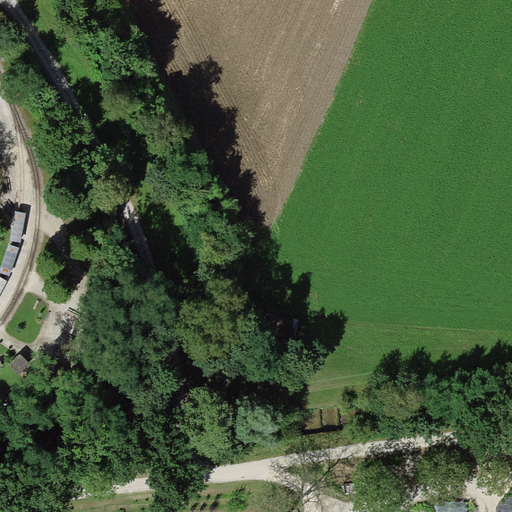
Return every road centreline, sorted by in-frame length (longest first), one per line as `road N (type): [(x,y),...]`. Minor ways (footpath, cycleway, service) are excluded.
road 1 (track): [(0,511),(56,492),(511,429)]
road 2 (track): [(0,3),(88,147),(145,265),(192,474)]
road 3 (track): [(0,127),(11,171),(30,200),(17,265),(0,300)]
